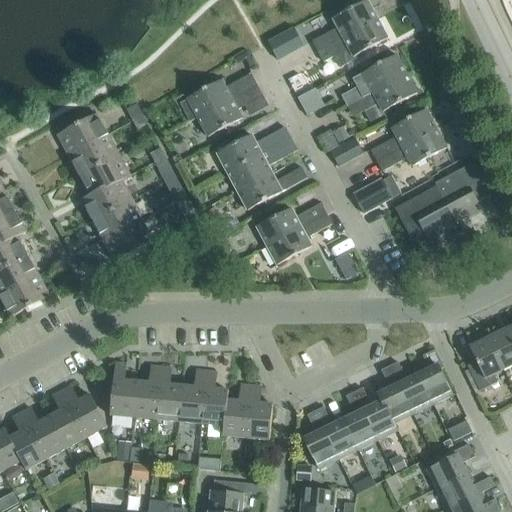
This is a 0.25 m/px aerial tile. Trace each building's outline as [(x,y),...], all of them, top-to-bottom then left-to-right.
[(318,52),(377,20),(367,1),(333,19),(337,28),(312,42),(318,52)] [(353,58),(387,39),(377,20),(318,52),(323,63),(349,49),(353,58)] [(295,29),(268,43),(269,45),(278,61),(304,46),(296,31),(295,29)] [(247,53),(235,60),(237,63),(238,64),(244,61),(249,68),(254,66),(249,56),(247,53)] [(347,107),(407,75),(396,56),(362,74),(367,83),(342,97),(347,107)] [(198,118),(257,86),(251,74),(225,88),(222,81),(179,104),(190,123),(198,119),(198,118)] [(383,113),(417,94),(407,75),(347,107),(353,118),(378,104),(383,113)] [(297,76),(288,81),(294,93),(303,88),(297,76)] [(263,97),(257,86),(198,118),(198,119),(208,138),(242,119),(238,110),(263,97)] [(320,88),(303,97),(312,114),(329,105),(320,88)] [(143,117),(137,105),(126,111),(132,123),(143,117)] [(377,162),(436,130),(426,110),(392,129),(396,138),(371,151),(377,162)] [(108,136),(97,114),(58,135),(69,157),(108,136)] [(153,134),(143,117),(132,123),(142,140),(153,134)] [(227,173),(291,139),(285,128),(256,144),(251,136),(217,154),(227,173)] [(343,128),(333,134),(339,144),(349,139),(343,128)] [(412,167),(447,149),(436,130),(377,162),(382,172),(408,159),(412,167)] [(80,177),(119,156),(108,136),(69,157),(80,177)] [(296,149),(291,139),(227,173),(237,192),(271,174),(266,165),(296,149)] [(355,139),(331,152),(339,168),(364,154),(355,139)] [(166,158),(160,148),(150,154),(155,164),(166,158)] [(130,177),(119,156),(80,177),(90,195),(90,197),(121,180),(122,181),(130,177)] [(169,165),(166,158),(155,164),(159,171),(169,165)] [(435,184),(437,187),(457,223),(482,210),(478,202),(490,196),(473,164),(435,184)] [(282,192),(307,179),(301,168),(276,182),(271,174),(237,192),(248,211),(282,193),(282,192)] [(132,200),(122,181),(121,180),(90,197),(90,195),(81,200),(93,221),(132,200)] [(383,182),(355,197),(364,214),(393,199),(383,182)] [(437,187),(395,210),(411,238),(409,239),(419,257),(441,245),(436,235),(457,223),(437,187)] [(186,197),(182,189),(172,194),(176,203),(186,197)] [(312,190),(295,199),(300,208),(317,199),(312,190)] [(0,219),(15,211),(4,191),(0,193),(0,219)] [(176,203),(172,194),(164,198),(168,207),(176,203)] [(193,209),(186,197),(176,203),(182,215),(193,209)] [(103,241),(143,220),(132,200),(93,221),(103,241)] [(267,247),(327,215),(321,204),(296,218),(291,209),(257,228),(267,247)] [(26,233),(15,211),(0,219),(0,244),(17,236),(18,237),(26,233)] [(307,239),(332,225),(327,215),(267,247),(277,266),(312,248),(307,239)] [(115,262),(154,241),(143,220),(103,241),(115,262)] [(220,220),(209,226),(214,237),(226,231),(220,220)] [(0,270),(28,256),(18,237),(17,236),(0,244),(0,270)] [(347,253),(334,260),(340,270),(352,263),(347,253)] [(0,296),(38,276),(28,256),(0,270),(0,296)] [(50,297),(38,276),(0,296),(0,299),(10,318),(50,297)] [(511,340),(506,328),(487,337),(504,371),(511,366),(511,340)] [(504,371),(487,337),(469,347),(476,362),(467,367),(480,392),(497,383),(494,375),(504,371)] [(452,396),(440,370),(443,368),(435,350),(423,356),(429,370),(426,371),(425,369),(421,368),(415,371),(420,380),(432,406),(452,396)] [(420,380),(415,371),(417,376),(407,381),(398,363),(390,367),(413,415),(432,406),(420,380)] [(134,418),(137,383),(125,382),(126,365),(115,364),(110,416),(134,418)] [(156,421),(161,368),(151,367),(149,384),(137,383),(134,418),(156,421)] [(413,415),(390,367),(381,371),(390,389),(378,395),(382,402),(382,401),(393,425),(394,424),(413,415)] [(179,423),(182,387),(170,386),(172,369),(161,368),(156,421),(179,423)] [(202,425),(207,372),(196,371),(195,388),(182,387),(179,423),(202,425)] [(217,373),(207,372),(202,425),(224,427),(227,401),(228,391),(215,390),(217,373)] [(246,439),(251,387),(241,386),(239,402),(227,401),(224,427),(223,437),(246,439)] [(71,387),(62,392),(87,438),(107,427),(90,396),(79,402),(71,387)] [(261,388),(251,387),(246,439),(269,441),(273,406),(260,404),(261,388)] [(382,401),(382,402),(371,407),(363,389),(354,393),(378,441),(397,432),(394,424),(393,425),(382,401)] [(87,438),(62,392),(53,397),(61,412),(50,418),(67,449),(87,438)] [(378,441),(354,393),(346,397),(355,415),(344,420),(358,451),(378,441)] [(358,451),(344,420),(333,426),(324,408),(316,412),(339,460),(358,451)] [(67,449),(50,418),(39,424),(31,409),(22,414),(47,460),(67,449)] [(339,460),(316,412),(307,416),(316,434),(304,439),(319,470),(339,460)] [(47,460),(22,414),(13,419),(21,433),(10,439),(22,462),(21,462),(26,471),(47,460)] [(472,433),(466,422),(448,431),(454,442),(472,433)] [(10,439),(5,430),(0,433),(0,469),(2,473),(21,462),(22,462),(10,439)] [(427,471),(437,491),(467,476),(468,476),(472,473),(469,467),(465,466),(463,467),(462,464),(475,457),(469,445),(451,454),(453,458),(427,471)] [(116,448),(115,461),(130,463),(131,449),(116,448)] [(166,456),(154,455),(154,463),(166,464),(166,456)] [(178,465),(188,466),(189,456),(179,455),(178,465)] [(395,472),(405,467),(399,456),(389,461),(395,472)] [(209,471),(210,459),(199,458),(198,470),(209,471)] [(134,465),(132,480),(148,481),(150,467),(134,465)] [(309,483),(310,467),(296,466),(295,482),(309,483)] [(54,474),(43,480),(49,490),(60,485),(54,474)] [(473,486),(468,476),(467,476),(437,491),(446,510),(481,493),(495,487),(490,478),(473,486)] [(361,481),(351,485),(356,495),(366,491),(361,481)] [(267,497),(268,487),(214,482),(213,491),(213,492),(243,494),(243,495),(267,497)] [(303,489),(301,511),(308,511),(333,511),(335,492),(303,489)] [(241,511),(243,495),(243,494),(213,492),(213,491),(211,491),(209,511),(241,511)] [(484,498),(481,493),(446,510),(447,511),(501,511),(495,500),(482,507),(481,504),(482,503),(484,498)] [(187,511),(187,510),(172,508),(172,503),(150,501),(148,511),(187,511)]
